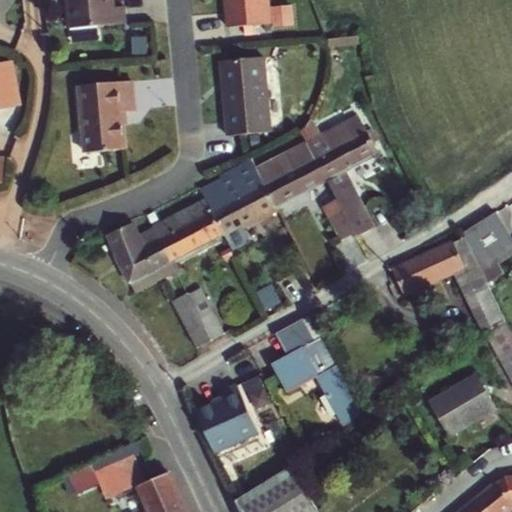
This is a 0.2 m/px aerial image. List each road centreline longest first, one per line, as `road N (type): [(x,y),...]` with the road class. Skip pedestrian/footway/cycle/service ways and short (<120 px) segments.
road 1 (residential): [(43,278),(74,224),(185,170),(192,152),(177,0)]
road 2 (residential): [(215,511),(141,360),(95,311),(43,278)]
